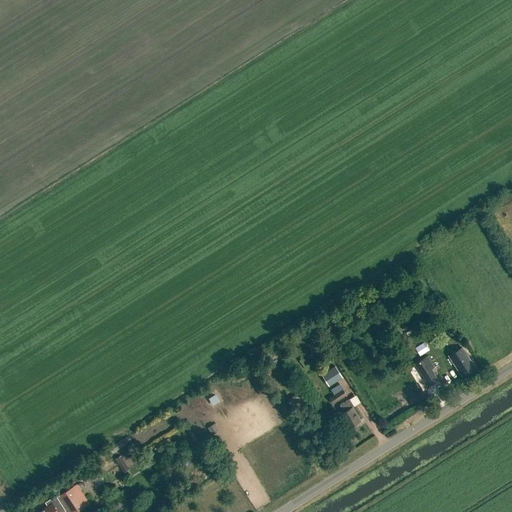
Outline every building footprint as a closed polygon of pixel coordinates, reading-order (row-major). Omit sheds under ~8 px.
[(308,344),(314,354),(320,351),(314,340),(308,344)] [(424,342),(415,348),(420,355),(428,350),(424,342)] [(461,376),(474,368),(467,358),(468,356),(462,347),(449,356),(461,376)] [(429,386),(438,380),(431,369),(434,367),(427,356),(414,363),(429,386)] [(329,387),(342,378),(335,366),(321,375),(329,387)] [(333,394),(328,397),(332,404),(346,395),(342,389),(339,384),(330,389),(333,394)] [(292,407),(307,398),(303,392),(288,401),(292,407)] [(349,399),(343,402),(339,405),(344,412),(341,414),(349,427),(360,420),(352,407),(354,406),(349,399)] [(111,453),(131,440),(128,435),(108,448),(111,453)] [(123,472),(129,469),(120,455),(115,458),(123,472)] [(81,494),(76,486),(75,484),(56,497),(55,496),(48,501),(50,504),(37,511),(61,511),(64,510),(65,511),(74,511),(88,503),(81,494)]
